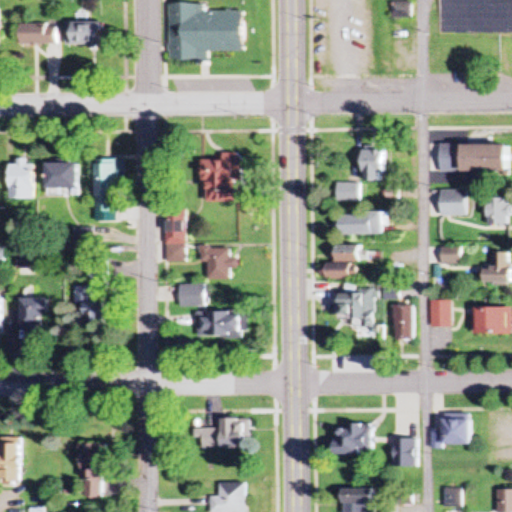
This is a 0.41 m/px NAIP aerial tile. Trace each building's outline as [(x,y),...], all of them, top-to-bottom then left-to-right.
[(511,0),(440,0),(440,34),(511,34),(511,0)] [(392,20),(412,20),(412,3),(392,3),(392,20)] [(206,13),(206,6),(171,6),(171,63),(208,63),(208,53),(246,53),(247,13),(206,13)] [(74,47),(106,47),(106,24),(74,24),(74,47)] [(21,45),(57,45),(57,25),(21,25),(21,45)] [(443,174),(463,174),(463,145),(443,145),(443,174)] [(511,173),(511,146),(466,147),(466,174),(511,173)] [(387,152),(367,152),(367,182),(387,182),(387,152)] [(209,203),(243,204),(244,154),(224,154),(224,161),(203,161),(203,186),(209,186),(209,203)] [(96,160),(97,213),(121,213),(121,160),(96,160)] [(10,200),(34,200),(34,162),(10,162),(10,200)] [(47,165),(48,191),(80,190),(80,164),(47,165)] [(364,203),(364,184),(340,184),(340,203),(364,203)] [(444,192),(444,217),(471,217),(471,192),(444,192)] [(491,198),(491,228),(511,228),(511,209),(511,210),(511,198),(491,198)] [(384,215),(353,215),(353,235),(384,235),(384,215)] [(187,263),(187,222),(168,222),(168,263),(187,263)] [(367,264),(367,247),(336,247),(336,264),(367,264)] [(240,260),(232,260),(232,249),(201,249),(201,264),(210,264),(209,281),(233,281),(233,270),(240,271),(240,260)] [(445,266),(465,266),(465,249),(445,249),(445,266)] [(37,251),(18,251),(18,270),(37,270),(37,251)] [(511,254),(498,255),(498,268),(488,268),(488,285),(511,284),(511,254)] [(208,286),(181,286),(181,308),(208,308),(208,286)] [(106,303),(93,303),(94,289),(77,288),(76,309),(86,309),(85,329),(106,330),(106,303)] [(378,293),(344,293),(344,317),(367,318),(367,327),(378,327),(378,293)] [(50,300),(24,300),(24,329),(50,329),(50,300)] [(455,328),(455,302),(435,302),(435,328),(455,328)] [(417,306),(398,306),(398,341),(417,341),(417,306)] [(476,335),(511,335),(511,309),(476,309),(476,335)] [(200,340),(249,338),(248,313),(199,315),(200,340)] [(192,450),(249,451),(250,421),(222,421),(222,430),(192,429),(192,450)] [(444,448),(474,448),(474,421),(444,421),(444,448)] [(375,426),(339,426),(339,456),(375,456),(375,426)] [(396,468),(420,468),(420,441),(396,441),(396,468)] [(23,445),(3,445),(4,484),(24,483),(23,445)] [(105,499),(105,445),(84,445),(84,499),(105,499)] [(212,511),(247,511),(247,485),(221,485),(221,498),(213,498),(212,511)] [(375,511),(375,488),(342,488),(342,511),(375,511)] [(446,507),(463,507),(463,488),(446,488),(446,507)] [(511,511),(511,488),(499,489),(499,511),(511,511)]
